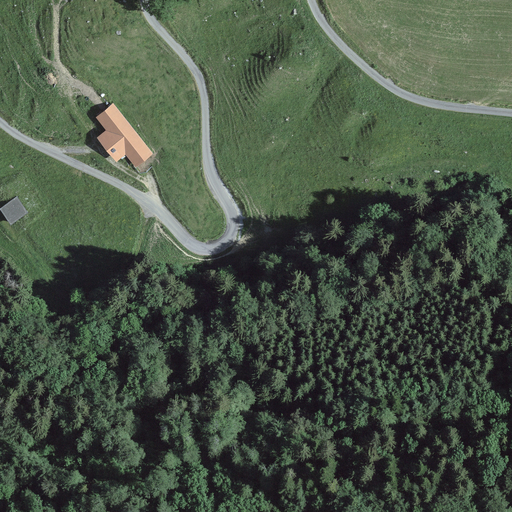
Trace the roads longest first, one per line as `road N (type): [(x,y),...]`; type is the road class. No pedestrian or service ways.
road 1 (unclassified): [(145,0),(199,75),(212,160),(236,229),(231,243),(214,252),(197,248),(154,205),(0,120)]
road 2 (unclassified): [(511,113),(414,102),(366,72),(326,32),(313,0)]
